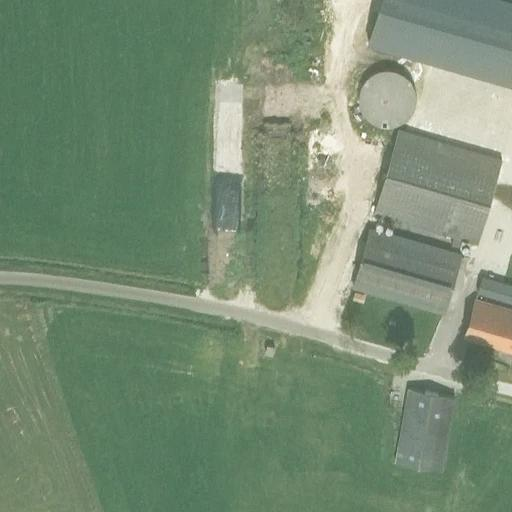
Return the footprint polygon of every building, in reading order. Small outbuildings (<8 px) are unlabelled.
[(511,0),(380,0),(368,42),(511,83),(511,0)] [(418,101),(419,95),(418,90),(417,85),(415,81),(410,75),(406,71),(399,68),(394,66),(389,66),(382,67),(377,69),(372,71),(368,75),(365,79),(362,85),(360,90),(360,95),(360,101),(363,108),(365,112),(368,116),(372,120),(377,122),(384,124),(389,125),(397,124),(402,122),(406,120),(410,116),(413,112),(417,105),(418,101)] [(477,243),(501,160),(398,130),(374,213),(477,243)] [(353,286),(444,312),(460,255),(369,228),(353,286)] [(511,303),(511,284),(482,276),(477,293),(511,303)] [(511,309),(476,299),(465,338),(511,351),(511,309)] [(384,409),(384,367),(327,367),(327,409),(384,409)] [(441,470),(454,397),(409,389),(395,462),(441,470)] [(295,472),(381,472),(381,425),(336,425),(336,409),(295,409),(295,472)]
